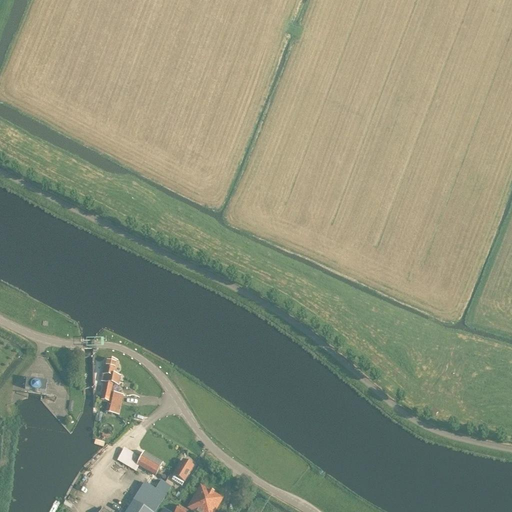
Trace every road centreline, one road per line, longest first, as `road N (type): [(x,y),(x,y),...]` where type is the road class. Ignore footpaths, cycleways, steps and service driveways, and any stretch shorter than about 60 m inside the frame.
road 1 (unclassified): [(511,449),(420,424),(282,314),(0,169)]
road 2 (tertiary): [(311,511),(221,455),(139,357),(117,346),(54,342),(0,319)]
